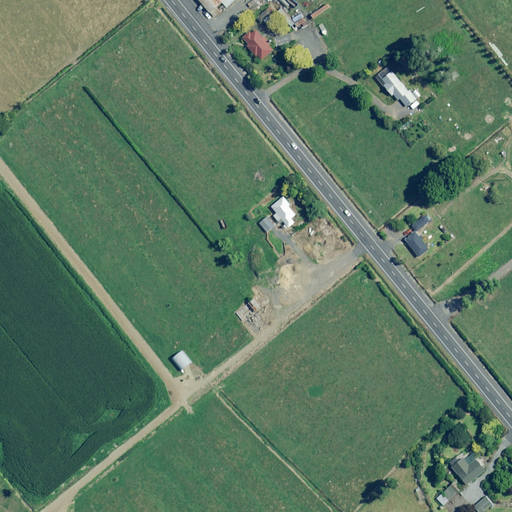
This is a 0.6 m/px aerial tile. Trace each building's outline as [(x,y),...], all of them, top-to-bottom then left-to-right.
[(222,2),(226,7),(235,0),(199,0),(208,12),(212,17),(220,11),(216,6),(222,2)] [(293,23),(281,8),(277,11),(290,27),(293,23)] [(274,18),(271,14),(263,20),(266,24),(274,18)] [(269,45),(270,44),(264,36),(262,37),(255,29),(244,39),(248,44),(247,45),(256,56),(257,55),(261,60),(273,50),(269,45)] [(413,86),(408,90),(387,67),(376,76),(375,77),(392,96),(393,95),(398,101),(400,100),(406,107),(421,95),(413,86)] [(283,221),(284,223),(282,225),(285,228),(287,226),(288,228),(295,222),(291,217),(296,213),(290,205),(283,197),(270,207),(276,214),(274,216),(280,224),(283,221)] [(428,221),(423,215),(411,226),(415,232),(428,221)] [(275,225),(267,216),(259,223),(267,232),(275,225)] [(429,250),(415,232),(405,240),(419,257),(429,250)] [(260,307),(254,299),(235,313),(242,321),(260,307)] [(191,362),(182,351),(172,358),(182,370),(191,362)] [(485,470),(472,454),(467,457),(465,460),(462,456),(450,465),(466,485),(485,470)] [(443,506),(463,488),(455,480),(436,497),(443,506)] [(482,511),(492,504),(485,497),(474,506),(478,511),(482,511)]
